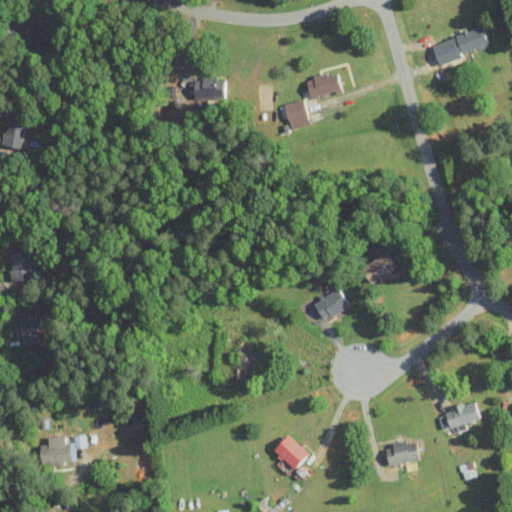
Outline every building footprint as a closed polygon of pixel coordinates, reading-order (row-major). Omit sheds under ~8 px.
[(51,47),(56,29),(29,21),(24,40),(51,47)] [(432,44),(439,62),(488,43),(482,25),(432,44)] [(341,88),(336,71),(328,74),(327,71),(305,78),(310,97),(341,88)] [(225,97),(224,77),(193,78),(194,98),(225,97)] [(282,118),(288,117),(290,129),(309,124),(303,98),(279,104),(282,118)] [(21,147),(25,117),(7,115),(3,145),(21,147)] [(361,267),(373,284),(398,268),(386,250),(361,267)] [(11,279),(30,278),(29,251),(10,251),(11,279)] [(348,305),(340,288),(313,300),(322,318),(348,305)] [(21,345),(37,343),(35,310),(18,312),(21,345)] [(479,418),(474,399),(449,406),(451,411),(438,414),(442,428),(479,418)] [(88,424),(89,449),(119,448),(118,423),(88,424)] [(86,446),(84,433),(73,435),(75,448),(86,446)] [(294,468),(308,453),(287,433),(273,448),(294,468)] [(47,436),(48,444),(40,444),(40,463),(75,462),(74,441),(65,442),(65,435),(47,436)] [(419,460),(416,439),(391,442),(392,448),(386,449),(388,464),(419,460)]
